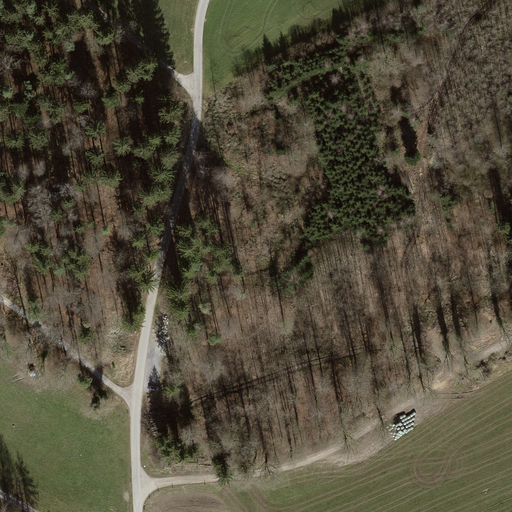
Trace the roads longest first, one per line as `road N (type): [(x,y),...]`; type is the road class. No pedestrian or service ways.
road 1 (unclassified): [(205,0),(191,148),(153,285),(137,390),(138,511)]
road 2 (track): [(137,486),(292,466),(511,340)]
road 3 (track): [(0,298),(137,396)]
road 4 (track): [(85,0),(198,90)]
